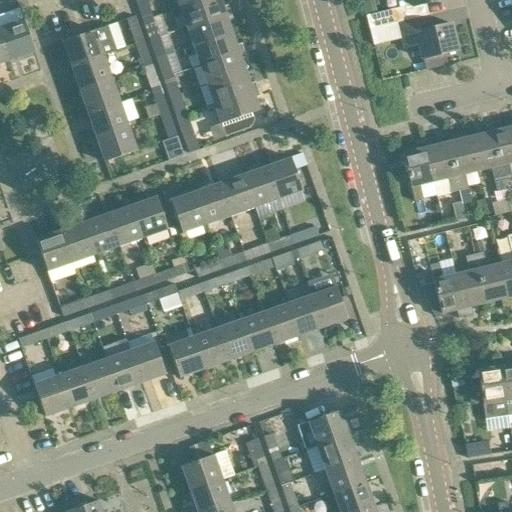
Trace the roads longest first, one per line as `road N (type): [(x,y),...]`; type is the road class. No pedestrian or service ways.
road 1 (unclassified): [(0,490),(409,342)]
road 2 (tertiary): [(409,342),(319,0)]
road 3 (tertiary): [(444,511),(409,342)]
